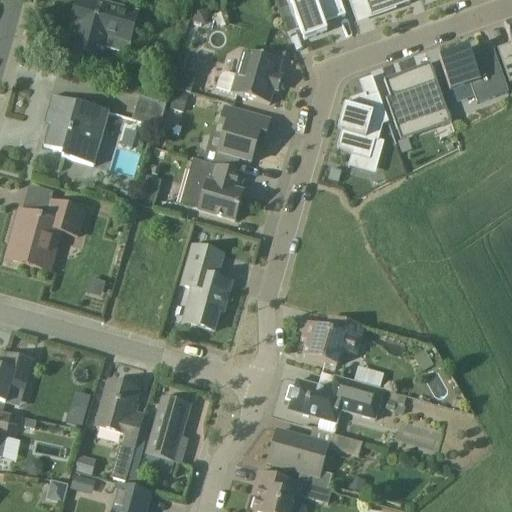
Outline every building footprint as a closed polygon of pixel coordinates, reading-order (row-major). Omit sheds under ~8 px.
[(139,14),(88,0),(80,0),(72,28),(77,30),(72,53),(102,62),(105,51),(126,57),(130,44),(139,14)] [(289,0),(290,1),(304,42),(327,34),(324,25),(345,17),(338,0),(289,0)] [(410,5),(408,0),(347,0),(349,4),(360,0),(364,0),(371,18),(410,5)] [(210,13),(197,9),(192,24),(205,28),(210,13)] [(510,85),(511,83),(511,22),(508,24),(504,25),(511,44),(508,48),(508,47),(499,50),(497,50),(510,85)] [(469,51),(439,61),(450,93),(470,86),(477,105),(509,94),(493,51),(471,58),(469,51)] [(281,64),(243,54),(236,78),(225,75),(222,77),(219,80),(216,91),(269,106),(273,92),(277,94),(282,78),(277,77),(281,64)] [(386,102),(397,132),(436,118),(440,129),(452,125),(430,66),(384,83),(391,100),(386,102)] [(171,86),(191,92),(196,75),(176,69),(171,86)] [(187,99),(174,95),(169,111),(183,115),(187,99)] [(350,102),(348,108),(344,107),(337,132),(341,133),(337,150),(352,154),(351,157),(369,162),(375,143),(378,144),(382,127),(388,125),(378,96),(366,100),(365,96),(350,102)] [(61,158),(93,168),(109,114),(52,97),(47,115),(51,116),(44,147),(63,152),(61,158)] [(166,107),(139,99),(132,123),(159,131),(166,107)] [(269,122),(225,109),(220,127),(225,128),(218,155),(206,152),(203,164),(236,173),(239,161),(251,165),(258,140),(264,141),(269,122)] [(412,152),(408,141),(398,144),(401,155),(412,152)] [(243,175),(236,173),(203,164),(192,160),(179,206),(234,222),(242,195),(237,193),(243,175)] [(328,181),(338,184),(341,173),(331,170),(328,181)] [(152,212),(160,181),(146,177),(137,209),(152,212)] [(47,219),(20,211),(13,233),(18,235),(10,261),(43,271),(55,231),(78,237),(85,212),(52,203),(47,219)] [(218,255),(192,248),(181,288),(192,291),(183,325),(214,333),(219,313),(223,314),(232,285),(212,279),(218,255)] [(326,332),(307,326),(303,341),(308,343),(304,359),(336,368),(341,352),(355,356),(363,329),(330,319),(326,332)] [(422,374),(433,368),(425,352),(413,359),(422,374)] [(0,403),(5,405),(11,384),(25,388),(31,361),(7,355),(2,369),(0,368),(0,403)] [(296,383),(289,410),(303,414),(302,417),(321,422),(319,431),(333,435),(340,412),(375,422),(383,392),(334,379),(331,392),(296,383)] [(125,485),(135,450),(144,419),(132,416),(139,393),(109,384),(96,429),(125,438),(122,446),(120,446),(110,480),(125,485)] [(81,430),(91,398),(76,394),(67,426),(81,430)] [(191,407),(162,399),(145,457),(180,467),(186,447),(180,445),(191,407)] [(386,411),(393,413),(396,405),(388,402),(386,411)] [(9,418),(2,416),(0,415),(0,460),(8,425),(9,418)] [(20,420),(9,418),(8,425),(19,428),(20,420)] [(36,424),(25,422),(23,430),(34,432),(36,424)] [(321,468),(327,447),(309,442),(278,433),(269,466),(300,474),(298,485),(305,487),(327,493),(331,478),(319,474),(321,468)] [(362,445),(334,437),(330,451),(358,459),(362,445)] [(290,511),(295,498),(298,485),(259,474),(254,492),(259,493),(253,511),(290,511)] [(74,477),(70,491),(85,496),(93,491),(95,484),(74,477)] [(128,478),(128,488),(143,487),(143,477),(135,477),(128,478)] [(46,502),(63,507),(68,488),(51,483),(46,502)] [(145,511),(150,495),(121,487),(113,511),(145,511)] [(331,494),(327,493),(306,487),(302,500),(327,507),(331,494)]
